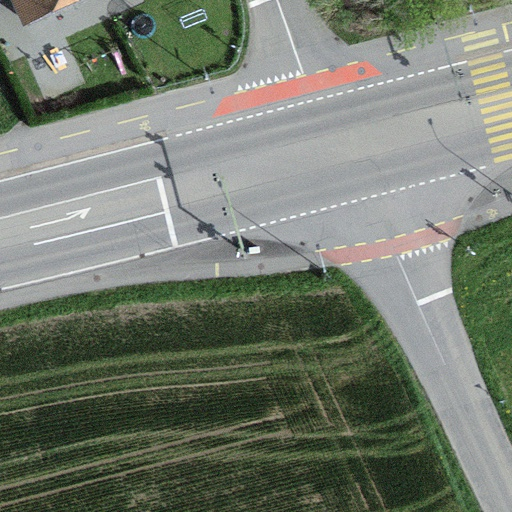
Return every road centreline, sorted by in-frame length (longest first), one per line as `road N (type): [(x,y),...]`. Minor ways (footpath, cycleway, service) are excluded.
road 1 (residential): [(339,145),(511,511)]
road 2 (primary): [(0,232),(339,145)]
road 3 (primary): [(511,101),(339,145)]
road 4 (unclassified): [(274,0),(339,145)]
